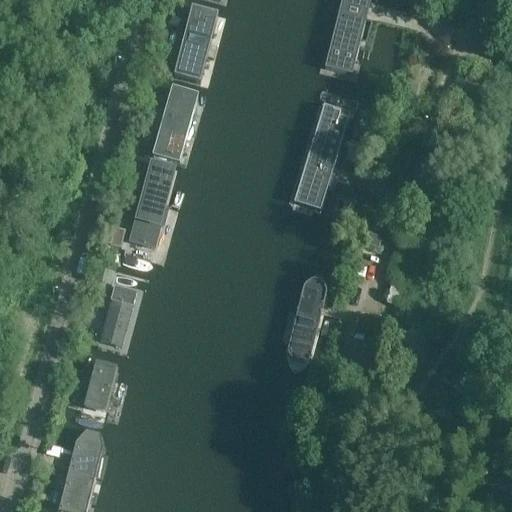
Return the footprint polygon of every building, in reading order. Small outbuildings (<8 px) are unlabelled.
[(341,0),(330,47),(331,49),(331,52),(332,54),(333,56),(335,58),(336,60),(338,62),(339,64),(341,65),(344,65),(346,64),(349,63),(351,61),(353,60),(355,58),(357,56),(358,53),(370,0),(341,0)] [(218,24),(191,17),(176,76),(203,82),(218,24)] [(431,62),(434,48),(412,42),(408,56),(431,62)] [(202,97),(175,90),(157,161),(185,168),(202,97)] [(321,101),(289,206),(319,215),(351,110),(321,101)] [(412,135),(415,124),(402,121),(400,132),(412,135)] [(126,260),(154,268),(180,174),(151,166),(126,260)] [(306,279),(288,348),(288,351),(289,354),(290,357),(292,360),(293,363),(294,366),(296,368),(299,367),(302,366),(304,364),(307,363),(309,361),(311,359),(313,356),(315,354),(332,282),(331,280),(330,277),(328,275),(327,272),(325,270),(323,268),(320,269),(318,270),(315,271),(313,272),(311,274),(309,275),(307,277),(306,279)] [(139,294),(114,287),(99,346),(123,353),(139,294)] [(369,379),(350,375),(346,392),(365,396),(369,379)] [(59,511),(90,511),(104,457),(105,449),(104,443),(103,440),(101,437),(99,434),(96,433),(95,432),(93,432),(90,432),(87,433),(83,435),(81,437),(78,443),(75,450),(59,511)]
